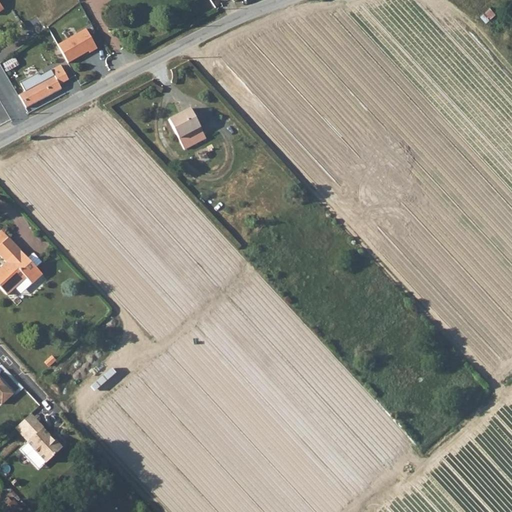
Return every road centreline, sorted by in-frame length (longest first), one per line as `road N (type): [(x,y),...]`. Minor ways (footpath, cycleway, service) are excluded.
road 1 (tertiary): [(0,139),(216,26),(283,0)]
road 2 (unknown): [(125,73),(80,11),(0,68)]
road 3 (unknown): [(0,180),(106,294)]
